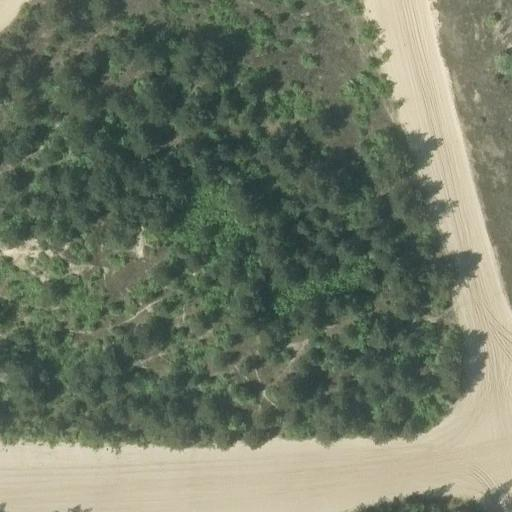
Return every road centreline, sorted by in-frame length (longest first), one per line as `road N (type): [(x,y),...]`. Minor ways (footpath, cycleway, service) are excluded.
road 1 (track): [(0,497),(228,491),(511,448)]
road 2 (track): [(511,466),(410,0)]
